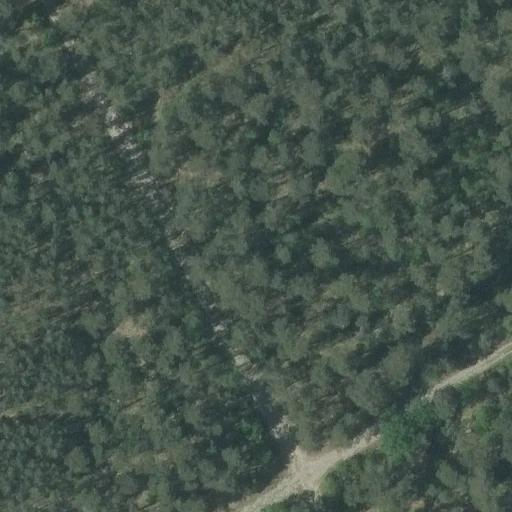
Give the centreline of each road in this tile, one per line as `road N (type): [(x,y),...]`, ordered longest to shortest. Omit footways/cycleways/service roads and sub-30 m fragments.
road 1 (track): [(43,0),(304,478)]
road 2 (track): [(511,345),(304,478)]
